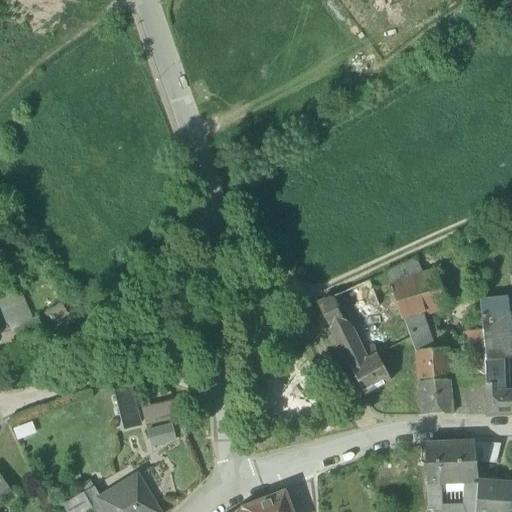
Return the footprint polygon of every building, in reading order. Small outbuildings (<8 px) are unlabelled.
[(385,274),(390,289),(419,280),(413,261),(385,274)] [(375,309),(394,299),(390,289),(385,274),(368,282),(345,294),(358,318),(375,309)] [(404,320),(420,315),(446,306),(437,274),(419,280),(390,289),(394,299),(399,313),(402,320),(404,320)] [(345,294),(319,308),(331,332),(346,324),(358,318),(345,294)] [(0,304),(8,324),(29,316),(21,295),(0,303),(0,304)] [(381,321),(399,313),(394,299),(375,309),(381,321)] [(511,346),(506,300),(481,303),(485,347),(486,356),(502,355),(511,353),(511,346)] [(434,353),(420,315),(404,320),(417,357),(432,354),(434,353)] [(37,319),(14,332),(21,343),(28,339),(44,330),(37,319)] [(366,363),(346,324),(331,332),(351,370),(366,363)] [(298,328),(289,333),(296,345),(305,341),(298,328)] [(21,343),(7,351),(1,365),(5,372),(35,350),(28,339),(21,343)] [(485,347),(466,348),(469,381),(473,380),(487,379),(486,356),(485,347)] [(434,353),(432,354),(417,357),(419,385),(450,382),(448,352),(434,353)] [(502,355),(486,356),(487,379),(487,385),(503,384),(502,355)] [(366,363),(351,370),(365,396),(392,382),(378,356),(366,363)] [(487,379),(473,380),(472,397),(473,406),(487,405),(487,393),(487,385),(487,379)] [(450,382),(419,385),(422,417),(453,415),(450,382)] [(503,384),(487,385),(487,393),(504,393),(503,384)] [(133,387),(113,391),(126,435),(128,439),(148,433),(133,387)] [(511,392),(504,393),(487,393),(487,405),(488,417),(511,416),(511,392)] [(142,406),(146,423),(170,418),(167,401),(142,406)] [(487,405),(473,406),(473,416),(488,417),(487,405)] [(459,445),(438,446),(439,468),(460,467),(459,445)] [(474,445),(459,445),(460,467),(461,484),(477,484),(478,484),(474,445)] [(434,486),(440,485),(439,468),(438,446),(432,447),(434,486)] [(426,486),(434,486),(432,447),(424,447),(426,486)] [(460,467),(439,468),(440,485),(461,484),(460,467)] [(0,497),(10,491),(0,473),(0,497)] [(101,500),(100,500),(107,511),(157,511),(137,478),(101,500)] [(434,486),(435,511),(475,511),(477,484),(461,484),(440,485),(434,486)] [(511,511),(511,505),(511,486),(477,484),(475,511),(511,511)] [(433,511),(435,511),(434,486),(426,486),(426,511),(433,511)] [(107,511),(100,500),(101,500),(94,488),(83,495),(92,511),(107,511)] [(291,511),(284,493),(268,500),(267,497),(258,501),(259,503),(243,509),(243,511),(291,511)]
